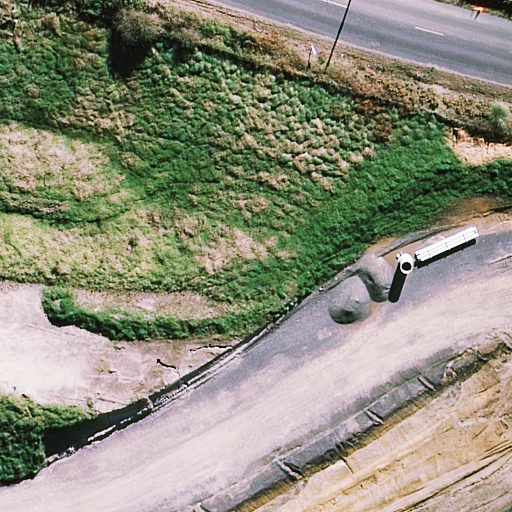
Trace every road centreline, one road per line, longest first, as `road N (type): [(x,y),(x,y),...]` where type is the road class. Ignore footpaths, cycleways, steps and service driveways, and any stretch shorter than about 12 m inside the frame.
road 1 (unknown): [(285,0),(143,511)]
road 2 (unknown): [(0,476),(138,0)]
road 3 (unclassified): [(305,0),(511,48)]
